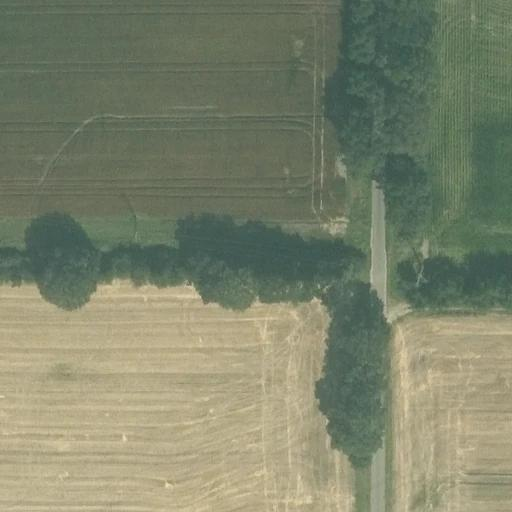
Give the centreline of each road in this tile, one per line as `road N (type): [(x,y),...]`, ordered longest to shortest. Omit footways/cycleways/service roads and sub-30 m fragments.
road 1 (unclassified): [(380,0),(380,511)]
road 2 (track): [(379,309),(511,311)]
